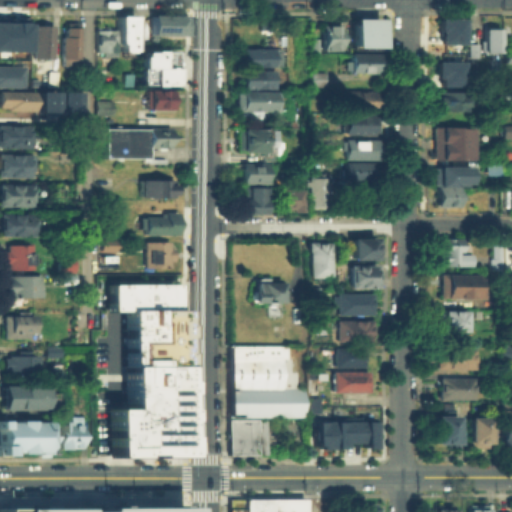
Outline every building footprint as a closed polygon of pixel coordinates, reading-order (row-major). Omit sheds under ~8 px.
[(113,11),(130,11),(130,47),(116,47),(116,39),(113,39),(113,11)] [(146,32),(146,13),(183,13),(183,33),(146,32)] [(461,43),(435,43),(436,17),(461,18),(461,43)] [(0,19),(5,19),(5,21),(10,21),(10,18),(20,18),(20,20),(24,20),(24,49),(0,49),(0,19)] [(376,20),(376,44),(350,44),(350,20),(376,20)] [(61,23),(76,23),(76,64),(61,64),(61,23)] [(91,51),(91,24),(106,24),(106,51),(91,51)] [(320,40),(320,26),(336,26),(336,48),(310,48),(310,40),(320,40)] [(31,27),(50,27),(49,56),(31,56),(31,27)] [(480,29),(495,29),(495,50),(480,50),(480,29)] [(465,45),(473,45),(473,61),(465,61),(465,45)] [(279,49),(279,65),(241,65),(241,48),(279,49)] [(169,84),(134,84),(135,50),(169,50),(169,84)] [(346,53),(375,53),(375,72),(346,71),(346,53)] [(460,60),(460,85),(437,85),(437,77),(432,77),(432,60),(460,60)] [(0,67),(20,67),(20,87),(0,87),(0,67)] [(56,70),(55,86),(45,85),(46,70),(56,70)] [(239,91),(239,70),(273,71),(273,92),(278,92),(278,110),(233,110),(234,91),(239,91)] [(322,73),(322,84),(310,84),(310,73),(322,73)] [(35,110),(36,90),(54,90),(54,111),(35,110)] [(172,91),(172,107),(146,106),(146,91),(172,91)] [(376,91),(376,109),(344,109),(344,91),(376,91)] [(463,91),(463,109),(436,109),(437,91),(463,91)] [(0,104),(0,92),(32,92),(32,109),(3,109),(3,104),(0,104)] [(95,101),(109,101),(109,113),(95,113),(95,101)] [(342,115),(376,115),(376,133),(342,133),(342,115)] [(511,125),(511,136),(502,136),(502,125),(511,125)] [(0,126),(26,126),(26,145),(0,145),(0,126)] [(469,159),(437,158),(438,126),(469,126),(469,159)] [(102,128),(166,128),(166,146),(147,146),(146,158),(102,157),(102,128)] [(241,149),(241,129),(266,130),(266,149),(241,149)] [(340,157),(340,136),(375,137),(375,157),(340,157)] [(0,155),(29,155),(29,175),(0,175),(0,155)] [(340,180),(341,160),(373,161),(373,180),(340,180)] [(241,181),(241,164),(262,164),(262,181),(241,181)] [(432,169),(467,169),(467,186),(450,185),(450,203),(432,203),(432,169)] [(324,175),(324,207),(305,207),(305,175),(324,175)] [(140,181),(169,181),(169,195),(140,195),(140,181)] [(0,185),(30,185),(30,206),(0,205),(0,185)] [(238,211),(238,187),(259,187),(259,211),(238,211)] [(298,206),(298,208),(289,208),(289,206),(280,206),(280,189),(298,189),(298,206)] [(32,213),(32,237),(0,237),(1,213),(32,213)] [(140,216),(162,217),(162,213),(172,213),(172,233),(140,233),(140,216)] [(436,239),(456,239),(456,253),(469,253),(468,265),(435,265),(436,239)] [(351,240),(371,240),(371,258),(350,258),(351,240)] [(116,241),(116,251),(100,250),(100,241),(116,241)] [(167,243),(167,267),(142,267),(142,243),(167,243)] [(306,243),(328,243),(328,276),(306,276),(306,243)] [(30,246),(30,269),(3,269),(3,246),(30,246)] [(497,247),(497,269),(488,269),(489,247),(497,247)] [(72,257),(72,283),(58,283),(58,257),(72,257)] [(347,267),(371,267),(371,286),(347,286),(347,267)] [(480,275),(480,297),(436,297),(436,275),(480,275)] [(39,276),(39,297),(2,297),(2,276),(39,276)] [(245,301),(243,301),(243,289),(245,289),(245,280),(275,280),(275,301),(245,301)] [(105,282),(171,281),(172,308),(178,308),(181,455),(104,455),(105,405),(122,405),(122,310),(105,310),(105,282)] [(367,294),(367,314),(332,314),(332,294),(367,294)] [(262,317),(262,303),(275,303),(275,317),(262,317)] [(460,313),(460,331),(438,330),(438,313),(460,313)] [(31,314),(31,338),(1,337),(1,314),(31,314)] [(366,321),(366,341),(332,341),(332,321),(366,321)] [(225,357),(225,344),(279,343),(279,357),(225,357)] [(430,367),(430,345),(468,345),(468,367),(430,367)] [(498,346),(511,346),(511,361),(498,361),(498,346)] [(360,348),(360,367),(332,367),(332,348),(360,348)] [(35,353),(35,376),(4,376),(4,353),(35,353)] [(225,416),(225,357),(279,357),(288,357),(288,366),(286,366),(286,370),(294,370),(294,386),(300,386),(300,415),(262,416),(225,416)] [(470,381),(470,371),(488,371),(488,381),(470,381)] [(366,372),(366,392),(331,392),(331,372),(366,372)] [(511,374),(511,384),(497,384),(497,374),(511,374)] [(433,398),(433,375),(468,375),(468,398),(433,398)] [(0,383),(43,383),(43,408),(0,408),(0,383)] [(314,412),(305,412),(305,396),(314,396),(314,412)] [(54,442),(48,442),(48,455),(36,455),(36,450),(4,450),(4,455),(0,455),(0,418),(48,418),(48,430),(52,430),(52,422),(62,422),(63,420),(66,420),(66,404),(79,403),(80,419),(79,448),(54,448),(54,447),(54,442)] [(225,416),(262,416),(262,452),(225,452),(225,416)] [(373,416),(372,447),(358,447),(359,441),(343,441),(343,447),(316,447),(316,445),(310,445),(310,420),(328,420),(328,416),(373,416)] [(434,418),(454,418),(454,443),(434,443),(434,418)] [(486,419),(486,447),(467,447),(468,419),(486,419)] [(511,421),(511,443),(501,443),(501,421),(511,421)] [(226,498),(226,511),(303,511),(303,497),(226,498)] [(375,511),(376,502),(354,501),(353,511),(375,511)]
